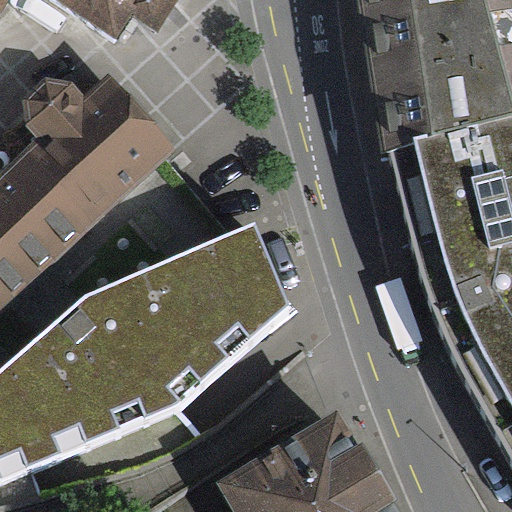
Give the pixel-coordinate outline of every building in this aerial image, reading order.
[(0,0),(0,11),(2,13),(10,0),(0,0)] [(132,16),(155,32),(176,0),(55,0),(115,41),(132,16)] [(511,0),(359,0),(384,164),(511,124),(511,0)] [(0,310),(168,162),(98,88),(89,97),(72,83),(44,79),(29,96),(26,118),(36,127),(46,138),(0,182),(0,310)] [(511,511),(511,124),(384,164),(426,304),(463,417),(511,511)] [(168,162),(0,310),(0,383),(95,300),(247,241),(198,192),(168,162)] [(0,383),(0,489),(175,424),(241,363),(289,318),(247,241),(95,300),(0,383)] [(213,491),(225,511),(396,511),(335,415),(213,491)]
